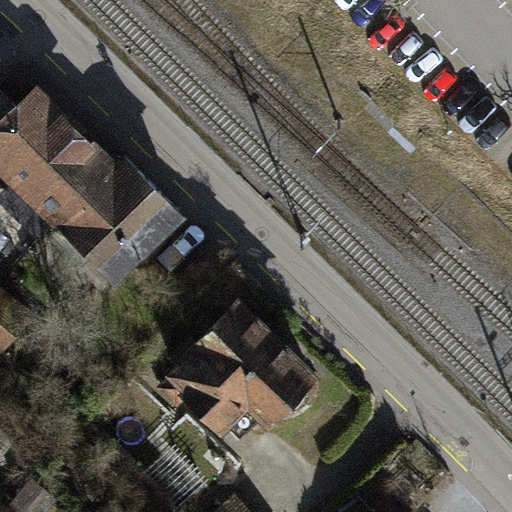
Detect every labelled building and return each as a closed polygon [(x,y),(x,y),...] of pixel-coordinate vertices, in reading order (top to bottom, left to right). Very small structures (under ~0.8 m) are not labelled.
[(0,187),(44,229),(108,162),(27,85),(0,112),(0,187)] [(108,162),(44,229),(109,290),(178,216),(114,156),(108,162)] [(0,285),(0,344),(29,309),(0,285)] [(241,304),(175,370),(222,416),(246,392),(267,412),(308,371),(241,304)] [(256,511),(238,491),(214,511),(256,511)]
